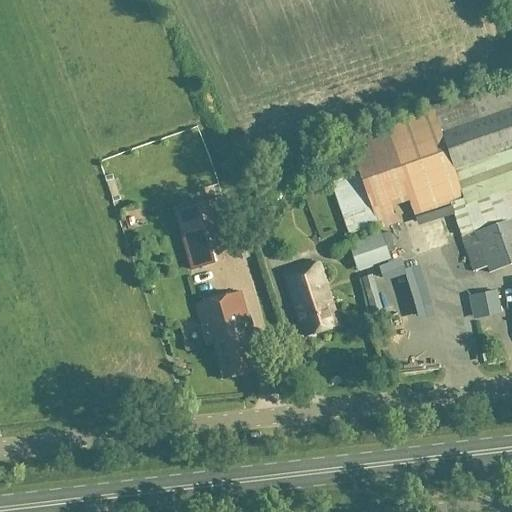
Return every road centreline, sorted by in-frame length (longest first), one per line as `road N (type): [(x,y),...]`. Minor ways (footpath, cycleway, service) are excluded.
road 1 (unclassified): [(0,457),(511,400)]
road 2 (primary): [(8,511),(511,452)]
